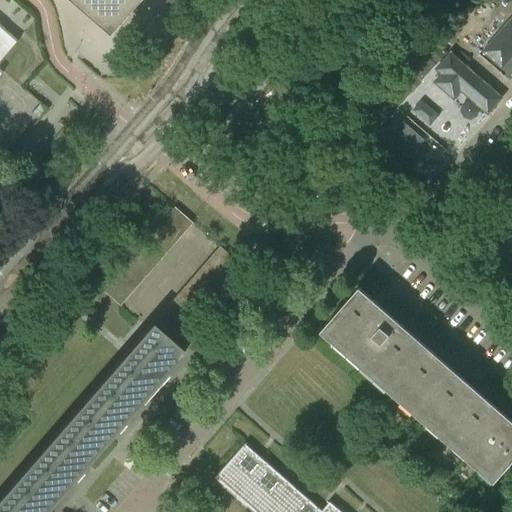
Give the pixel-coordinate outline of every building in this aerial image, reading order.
[(69,0),(111,36),(143,0),(69,0)] [(511,16),(483,49),(502,65),(511,53),(511,16)] [(0,77),(2,75),(0,73),(0,61),(17,43),(0,28),(0,77)] [(437,45),(427,58),(436,65),(446,53),(437,45)] [(501,95),(449,50),(446,53),(436,65),(435,66),(441,72),(433,80),(454,97),(461,89),(487,111),(501,95)] [(436,65),(427,58),(413,73),(422,81),(435,66),(436,65)] [(412,92),(422,81),(413,73),(403,84),(412,92)] [(412,92),(403,85),(389,101),(398,108),(412,92)] [(420,96),(411,107),(431,124),(440,114),(420,96)] [(45,110),(39,105),(31,114),(37,119),(45,110)] [(387,122),(378,114),(364,130),(373,137),(387,122)] [(437,162),(391,123),(378,138),(424,177),(437,162)] [(0,153),(4,157),(10,150),(1,143),(0,143),(0,153)] [(173,208),(165,218),(183,233),(191,224),(173,208)] [(175,242),(183,233),(165,218),(157,227),(175,242)] [(167,251),(175,242),(157,227),(149,236),(167,251)] [(159,261),(167,251),(149,236),(141,245),(159,261)] [(151,270),(159,261),(141,245),(133,254),(151,270)] [(218,248),(210,257),(228,273),(236,264),(218,248)] [(143,279),(151,270),(133,254),(125,263),(143,279)] [(220,282),(228,273),(210,257),(202,266),(220,282)] [(135,288),(143,279),(125,263),(117,272),(135,288)] [(212,291),(220,282),(202,266),(194,275),(212,291)] [(127,297),(135,288),(117,272),(109,282),(127,297)] [(204,300),(212,291),(194,275),(186,284),(204,300)] [(119,306),(127,297),(109,282),(101,291),(119,306)] [(196,309),(204,300),(186,284),(178,293),(196,309)] [(386,312),(360,289),(321,333),(478,470),(493,484),(511,462),(511,421),(401,325),(413,311),(411,309),(407,314),(394,302),(386,312)] [(188,319),(196,309),(178,293),(170,303),(188,319)] [(180,328),(188,319),(170,303),(162,312),(180,328)] [(140,336),(0,497),(0,511),(44,511),(73,479),(77,483),(81,479),(84,475),(80,471),(116,430),(120,434),(123,431),(126,426),(122,423),(158,382),(162,385),(165,382),(169,378),(165,374),(182,353),(150,325),(146,330),(140,336)] [(244,444),(214,478),(235,496),(265,461),(244,444)] [(265,461),(235,496),(253,511),(257,511),(286,480),(265,461)] [(286,480),(257,511),(295,511),(307,498),(286,480)] [(332,511),(336,508),(329,502),(322,511),(307,498),(295,511),(332,511)]
